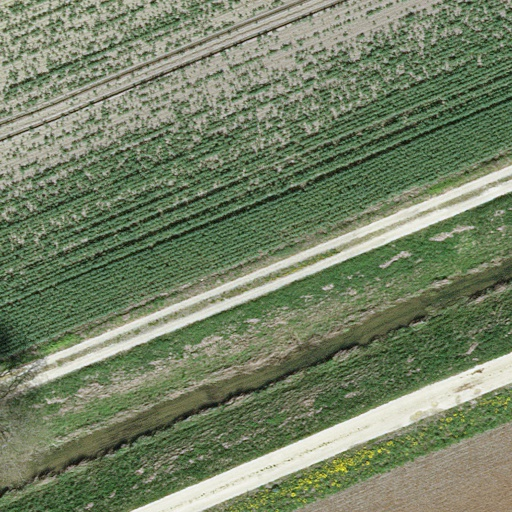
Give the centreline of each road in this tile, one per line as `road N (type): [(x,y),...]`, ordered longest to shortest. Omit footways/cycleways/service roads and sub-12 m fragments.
road 1 (track): [(0,391),(511,181)]
road 2 (track): [(511,366),(161,511)]
